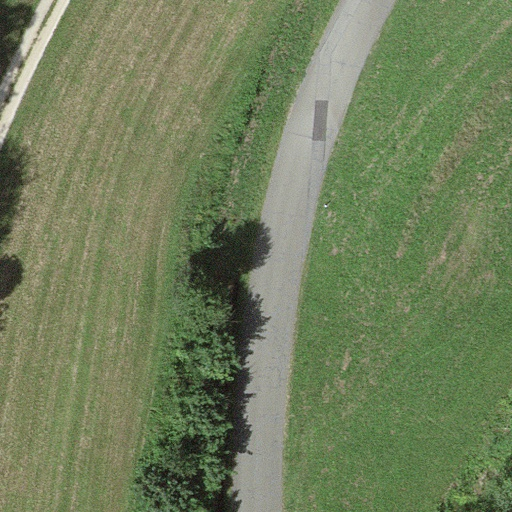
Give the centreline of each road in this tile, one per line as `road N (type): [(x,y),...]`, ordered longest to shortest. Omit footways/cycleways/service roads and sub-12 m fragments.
road 1 (unclassified): [(253,511),(255,327),(288,192),(360,0)]
road 2 (track): [(50,0),(0,112)]
